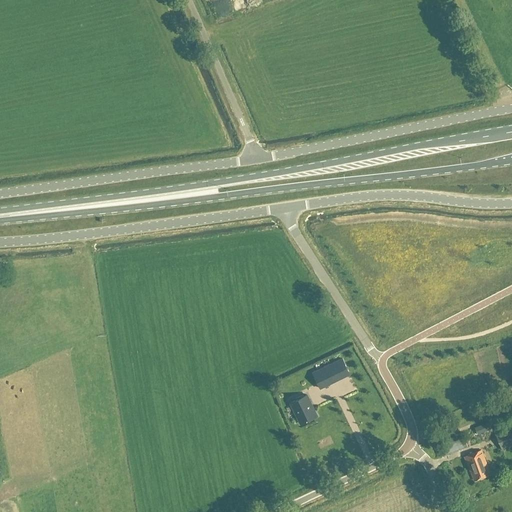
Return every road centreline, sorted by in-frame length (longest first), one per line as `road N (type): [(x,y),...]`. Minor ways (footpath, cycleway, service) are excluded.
road 1 (primary): [(511,129),(176,195)]
road 2 (primary): [(176,195),(511,160)]
road 3 (unclassified): [(0,242),(279,209)]
road 4 (unclassified): [(408,446),(412,433),(384,359),(279,209)]
road 5 (unclassified): [(0,193),(257,159)]
road 6 (unclassified): [(257,159),(511,108)]
road 7 (unclassified): [(279,209),(389,195),(511,203)]
road 8 (primary): [(176,195),(0,216)]
road 9 (unclassified): [(257,159),(188,0)]
road 10 (unclassified): [(277,511),(408,446)]
